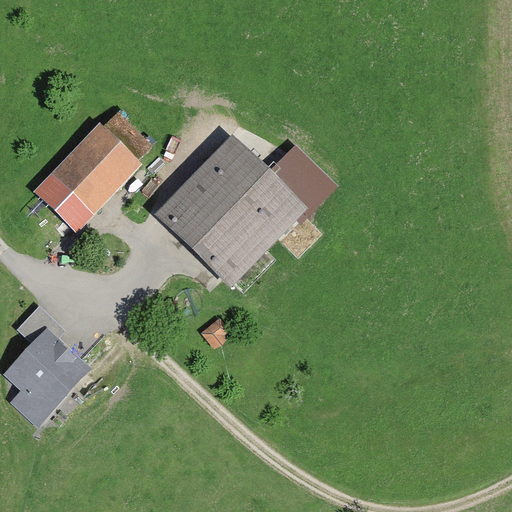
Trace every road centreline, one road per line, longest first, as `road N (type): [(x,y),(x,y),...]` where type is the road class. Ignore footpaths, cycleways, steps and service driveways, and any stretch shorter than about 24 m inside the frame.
road 1 (track): [(391,511),(292,472),(105,307)]
road 2 (residential): [(105,307),(0,242)]
